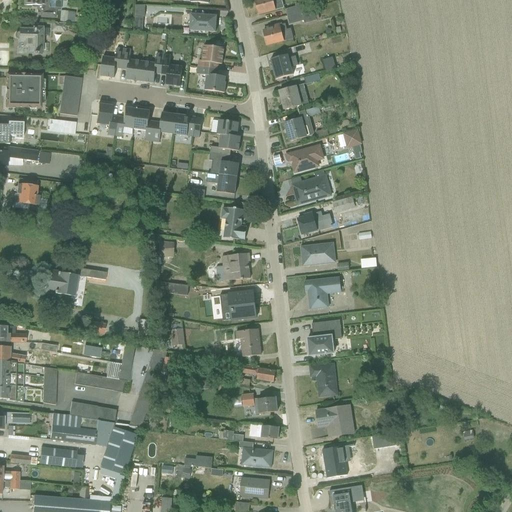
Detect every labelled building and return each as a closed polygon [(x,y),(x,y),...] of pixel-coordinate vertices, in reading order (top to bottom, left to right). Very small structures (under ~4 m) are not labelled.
[(251,0),(255,15),(282,8),(280,0),(276,0),(271,1),(270,0),(251,0)] [(127,32),(136,33),(137,8),(128,7),(127,32)] [(210,18),(188,16),(186,35),(208,38),(210,18)] [(264,48),(291,40),(286,24),(259,31),(264,48)] [(54,35),(54,25),(41,26),(41,35),(54,35)] [(13,56),(38,56),(39,28),(14,27),(13,56)] [(197,68),(220,71),(223,49),(200,46),(197,68)] [(166,87),(180,88),(183,69),(169,67),(170,57),(164,56),(161,76),(167,77),(166,87)] [(273,80),(291,75),(286,56),(268,61),(273,80)] [(97,77),(111,80),(114,59),(100,57),(97,77)] [(137,82),(140,62),(127,59),(123,80),(137,82)] [(137,82),(152,85),(155,64),(140,62),(137,82)] [(203,92),(223,93),(225,79),(204,77),(203,92)] [(38,79),(4,78),(3,109),(37,110),(38,79)] [(50,115),(68,117),(72,79),(54,78),(50,115)] [(281,111),(307,103),(302,85),(276,93),(281,111)] [(313,115),(313,104),(306,104),(306,108),(297,109),(297,115),(313,115)] [(106,137),(113,138),(115,118),(109,117),(111,108),(97,106),(94,126),(107,128),(106,137)] [(130,130),(133,109),(120,108),(117,128),(130,130)] [(130,130),(144,132),(147,111),(133,109),(130,130)] [(156,134),(169,136),(173,115),(160,113),(156,134)] [(184,139),(188,118),(173,115),(169,136),(184,139)] [(283,144),(312,135),(306,117),(278,126),(283,144)] [(38,123),(37,134),(70,137),(71,127),(38,123)] [(217,135),(239,137),(241,126),(218,123),(217,135)] [(0,146),(7,147),(8,139),(22,140),(23,125),(6,124),(6,127),(0,126),(0,146)] [(337,133),(340,147),(354,144),(351,129),(337,133)] [(215,148),(238,151),(240,138),(217,135),(215,148)] [(323,161),(319,145),(284,154),(290,176),(318,168),(317,163),(323,161)] [(37,153),(8,148),(6,158),(36,163),(37,153)] [(328,165),(342,160),(340,153),(325,158),(328,165)] [(144,154),(142,166),(149,167),(151,155),(144,154)] [(216,174),(236,176),(237,165),(217,163),(216,174)] [(214,195),(233,197),(235,178),(215,176),(214,195)] [(295,207),(331,198),(325,176),(289,186),(295,207)] [(13,204),(34,206),(36,184),(15,182),(13,204)] [(328,212),(350,209),(348,196),(326,199),(328,212)] [(224,221),(222,239),(244,241),(245,228),(240,228),(242,211),(221,209),(220,221),(224,221)] [(299,237),(331,227),(328,215),(321,217),(320,213),(295,220),(299,237)] [(158,257),(169,256),(167,244),(156,245),(158,257)] [(301,268),(335,264),(333,244),(299,248),(301,268)] [(223,284),(252,281),(249,254),(220,258),(223,284)] [(354,258),(355,269),(371,268),(370,258),(354,258)] [(37,294),(68,299),(72,278),(41,272),(37,294)] [(340,295),(338,278),(302,282),(305,310),(327,307),(326,296),(340,295)] [(235,318),(256,315),(254,292),(220,296),(221,308),(234,306),(235,318)] [(306,356),(332,354),(331,341),(341,340),(340,322),(311,325),(312,338),(305,338),(306,356)] [(95,335),(98,328),(90,325),(87,332),(95,335)] [(0,344),(25,344),(25,336),(8,336),(8,327),(0,327),(0,344)] [(241,357),(261,355),(258,330),(232,333),(233,341),(239,340),(241,357)] [(47,353),(48,346),(32,344),(31,352),(47,353)] [(66,388),(128,396),(130,385),(135,386),(139,357),(140,354),(127,352),(128,347),(112,346),(110,362),(109,362),(107,378),(67,374),(66,388)] [(0,363),(12,364),(12,355),(8,355),(8,349),(0,348),(0,363)] [(142,366),(155,371),(162,355),(148,350),(142,366)] [(0,363),(0,380),(12,381),(12,364),(0,363)] [(252,365),(236,363),(235,373),(251,375),(252,365)] [(318,398),(337,396),(333,364),(309,367),(310,378),(315,377),(318,398)] [(35,369),(34,406),(48,406),(49,369),(35,369)] [(250,380),(272,384),(274,374),(252,370),(250,380)] [(0,402),(12,403),(12,381),(0,380),(0,402)] [(123,425),(135,429),(147,388),(135,384),(123,425)] [(247,392),(235,395),(238,407),(250,405),(247,392)] [(254,415),(277,412),(274,398),(252,401),(254,415)] [(45,413),(42,439),(99,445),(96,473),(123,476),(128,429),(109,427),(111,409),(62,403),(61,415),(45,413)] [(326,437),(353,434),(350,407),(312,411),(314,429),(325,427),(326,437)] [(4,423),(23,423),(23,413),(4,413),(4,423)] [(249,437),(276,441),(278,430),(251,426),(249,437)] [(398,444),(396,433),(372,436),(373,448),(398,444)] [(356,461),(354,444),(320,450),(325,480),(346,477),(344,463),(356,461)] [(33,447),(32,465),(73,467),(74,457),(59,457),(60,448),(33,447)] [(240,466),(271,470),(273,452),(242,449),(240,466)] [(3,455),(2,463),(21,464),(22,456),(3,455)] [(182,479),(184,470),(170,468),(168,477),(182,479)] [(238,498),(267,500),(268,480),(240,478),(238,498)] [(355,488),(329,492),(332,511),(351,511),(350,504),(357,503),(355,488)] [(110,511),(111,504),(32,498),(30,511),(110,511)] [(154,511),(166,511),(167,498),(155,498),(154,511)] [(229,511),(242,511),(241,502),(229,503),(229,511)]
